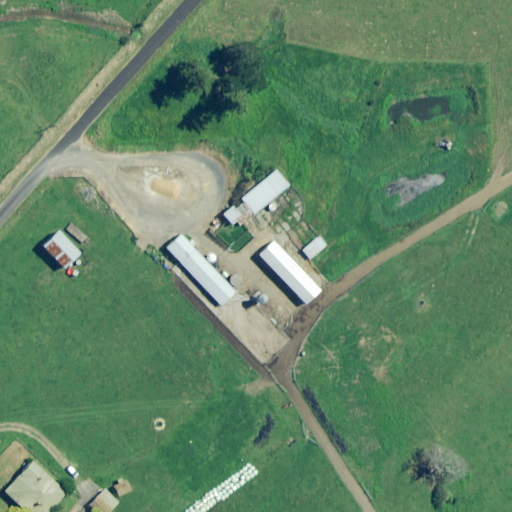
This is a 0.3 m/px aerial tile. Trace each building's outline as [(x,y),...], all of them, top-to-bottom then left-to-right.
[(287,185),(274,170),(239,198),(252,213),(287,185)] [(239,216),(231,206),(221,214),(229,224),(239,216)] [(76,253),(55,231),(39,246),(60,268),(76,253)] [(234,292),(178,234),(164,248),(220,306),(234,292)] [(325,245),(317,236),(300,250),(308,259),(325,245)] [(44,511),(63,493),(30,461),(2,491),(24,511),(44,511)] [(120,481),(119,478),(114,481),(115,483),(111,486),(117,497),(129,490),(123,479),(120,481)] [(108,511),(117,503),(103,489),(91,501),(102,511),(108,511)]
